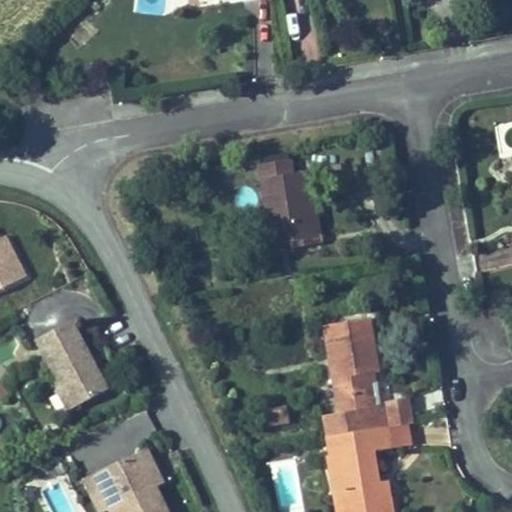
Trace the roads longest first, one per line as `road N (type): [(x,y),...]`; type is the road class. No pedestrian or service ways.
road 1 (residential): [(40,181),(87,142),(414,88)]
road 2 (residential): [(40,181),(80,205),(234,511)]
road 3 (residential): [(414,88),(460,360),(478,389)]
road 4 (residential): [(478,389),(468,406),(466,446),(489,479),(506,488)]
